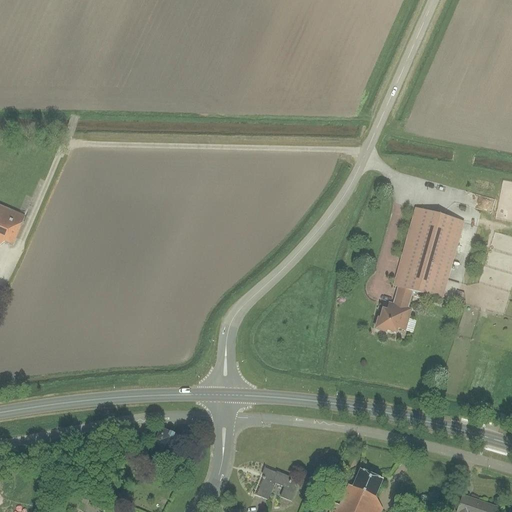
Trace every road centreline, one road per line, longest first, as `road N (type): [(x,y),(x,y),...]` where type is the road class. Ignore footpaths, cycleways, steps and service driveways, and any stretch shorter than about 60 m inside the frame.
road 1 (unclassified): [(226,395),(228,328),(334,210),(434,0)]
road 2 (residential): [(225,416),(378,435),(511,471)]
road 3 (secondary): [(511,444),(387,412),(226,395)]
road 4 (residential): [(0,444),(146,417),(225,416)]
road 5 (secondary): [(0,413),(226,395)]
